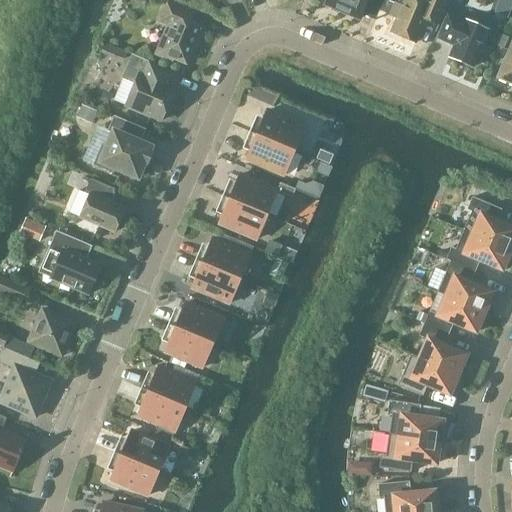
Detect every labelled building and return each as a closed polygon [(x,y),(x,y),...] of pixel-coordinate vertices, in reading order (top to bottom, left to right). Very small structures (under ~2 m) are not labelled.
[(326,0),(325,4),(324,4),(323,6),(325,7),(326,6),(356,19),(355,19),(357,20),(358,18),(365,0),(367,0),(381,6),(382,0),(326,0)] [(395,19),(389,33),(414,44),(424,20),(436,25),(446,0),(422,0),(422,2),(417,0),(402,0),(400,7),(393,5),(388,17),(395,19)] [(162,38),(154,55),(170,62),(171,59),(184,65),(194,40),(197,41),(202,29),(188,23),(192,13),(164,1),(155,22),(169,28),(164,39),(162,38)] [(496,7),(493,14),(505,19),(509,12),(496,7)] [(452,46),(448,58),(471,68),(487,31),(463,21),(463,22),(446,15),(436,39),(452,46)] [(500,34),(496,45),(502,47),(507,36),(500,34)] [(483,43),(479,52),(489,56),(492,47),(483,43)] [(511,43),(496,78),(511,85),(511,43)] [(121,79),(112,101),(124,106),(160,121),(173,90),(169,89),(170,84),(174,74),(131,56),(121,79)] [(81,105),(76,116),(90,121),(94,111),(81,105)] [(253,121),(248,133),(292,152),(303,127),(266,111),(260,124),(253,121)] [(113,118),(107,132),(111,134),(106,147),(101,146),(93,165),(111,173),(113,169),(136,178),(142,163),(143,164),(148,153),(147,152),(149,148),(138,144),(143,131),(113,118)] [(282,176),(292,152),(248,133),(244,144),(250,147),(245,160),(282,176)] [(319,149),(316,157),(327,162),(331,154),(319,149)] [(319,162),(316,171),(326,175),(329,166),(319,162)] [(238,173),(238,175),(233,188),(226,186),(221,197),(265,216),(276,191),(291,197),(294,189),(279,183),(277,188),(238,173)] [(77,190),(68,212),(79,217),(78,218),(113,233),(123,210),(113,205),(113,190),(89,180),(83,193),(77,190)] [(255,240),(265,216),(221,197),(216,208),(223,211),(217,225),(255,240)] [(470,212),(462,231),(511,252),(511,228),(495,221),(500,210),(471,198),(466,210),(470,212)] [(24,221),(18,234),(38,242),(44,230),(24,221)] [(506,269),(511,253),(511,252),(462,231),(454,250),(450,248),(447,254),(445,258),(445,260),(449,262),(473,272),(478,261),(500,271),(501,267),(506,269)] [(55,232),(49,246),(51,247),(40,272),(51,277),(49,280),(86,296),(99,266),(77,257),(82,244),(55,232)] [(199,250),(194,261),(238,280),(249,255),(252,248),(220,234),(217,242),(211,239),(206,253),(199,250)] [(268,241),(264,251),(275,256),(280,245),(268,241)] [(282,247),(278,257),(290,262),(294,252),(282,247)] [(194,261),(189,273),(196,275),(190,289),(228,304),(238,280),(194,261)] [(436,293),(445,297),(486,315),(493,298),(489,296),(490,293),(469,283),(473,272),(449,262),(436,293)] [(0,278),(0,295),(23,305),(29,290),(0,278)] [(266,291),(262,301),(272,305),(276,295),(266,291)] [(428,312),(423,324),(447,335),(452,324),(473,333),(475,330),(479,331),(486,315),(445,297),(437,316),(428,312)] [(172,314),(167,325),(211,344),(221,319),(184,303),(178,317),(172,314)] [(41,310),(27,343),(60,357),(74,324),(41,310)] [(418,312),(415,319),(423,322),(426,315),(418,312)] [(426,340),(418,359),(460,377),(467,360),(463,358),(464,355),(442,346),(447,335),(423,324),(417,337),(426,340)] [(169,339),(163,353),(201,369),(211,344),(167,325),(162,337),(169,339)] [(0,382),(0,404),(3,406),(34,419),(50,382),(26,371),(30,361),(1,348),(0,349),(0,364),(3,366),(11,370),(5,385),(0,382)] [(448,392),(453,394),(460,377),(418,359),(409,355),(396,387),(421,397),(425,386),(447,395),(448,392)] [(151,381),(145,378),(140,389),(184,408),(194,383),(157,367),(151,381)] [(364,385),(360,397),(384,404),(388,392),(364,385)] [(157,425),(154,433),(170,440),(184,408),(140,389),(135,401),(142,403),(136,417),(157,425)] [(417,418),(419,406),(388,401),(386,415),(391,415),(388,436),(442,444),(445,426),(440,425),(440,422),(417,418)] [(0,430),(5,419),(0,416),(0,468),(11,473),(19,454),(20,454),(22,451),(21,450),(24,442),(0,431),(0,430)] [(354,416),(352,427),(359,428),(361,418),(354,416)] [(118,442),(113,453),(157,472),(170,440),(154,433),(150,440),(130,432),(124,445),(118,442)] [(439,462),(442,444),(388,436),(384,456),(380,455),(378,468),(409,473),(411,461),(434,465),(434,461),(439,462)] [(146,497),(157,472),(113,453),(108,465),(115,468),(109,481),(146,497)] [(358,463),(358,475),(370,475),(370,469),(366,463),(358,463)] [(383,498),(383,511),(439,511),(437,495),(433,495),(432,492),(409,494),(408,482),(376,485),(378,499),(383,498)] [(141,511),(101,503),(99,511),(141,511)]
